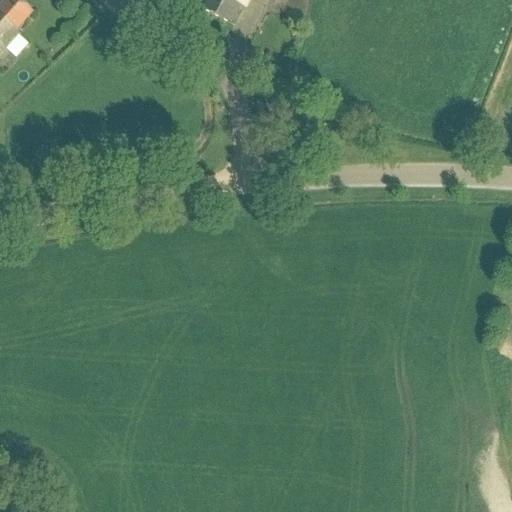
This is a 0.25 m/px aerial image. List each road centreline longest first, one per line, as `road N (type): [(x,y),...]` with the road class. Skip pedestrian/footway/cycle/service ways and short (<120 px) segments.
road 1 (tertiary): [(511,178),(381,174),(242,183)]
road 2 (tertiary): [(0,225),(242,183)]
road 3 (unclassified): [(242,183),(236,100),(225,75),(114,0)]
